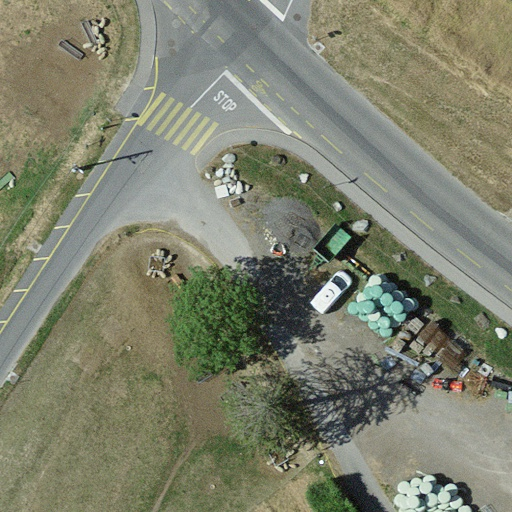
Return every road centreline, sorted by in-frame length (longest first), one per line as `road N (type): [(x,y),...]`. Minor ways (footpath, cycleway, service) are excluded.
road 1 (unclassified): [(253,43),(150,152),(0,356)]
road 2 (tertiary): [(511,264),(253,43)]
